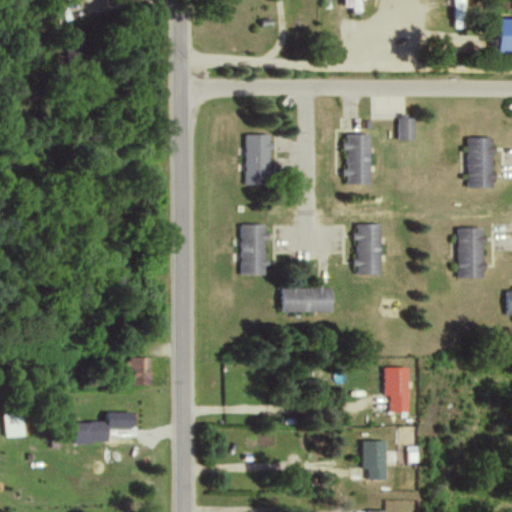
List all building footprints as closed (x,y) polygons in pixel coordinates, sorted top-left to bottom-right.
[(344,0),(344,5),(352,5),(352,9),(361,9),(360,0),(344,0)] [(414,138),(413,115),(396,116),(397,139),(414,138)] [(243,182),(268,183),(269,133),(244,132),(243,182)] [(370,181),(368,132),(343,133),(344,182),(370,181)] [(465,136),(467,186),(494,185),(493,135),(465,136)] [(238,273),(265,273),(266,223),(239,222),(238,273)] [(380,222),(354,223),(355,273),(380,272),(380,222)] [(456,276),(483,276),(482,226),(456,226),(456,276)] [(281,311),(331,310),(330,286),(280,287),(281,311)] [(130,383),(150,384),(150,356),(131,356),(130,383)] [(388,394),(388,410),(407,411),(408,366),(384,365),(383,394),(388,394)] [(108,441),(108,427),(133,427),(133,410),(105,410),(105,420),(74,420),(74,441),(108,441)] [(2,413),(3,436),(22,435),(21,412),(2,413)] [(367,479),(385,478),(384,439),(361,439),(362,468),(366,468),(367,479)]
